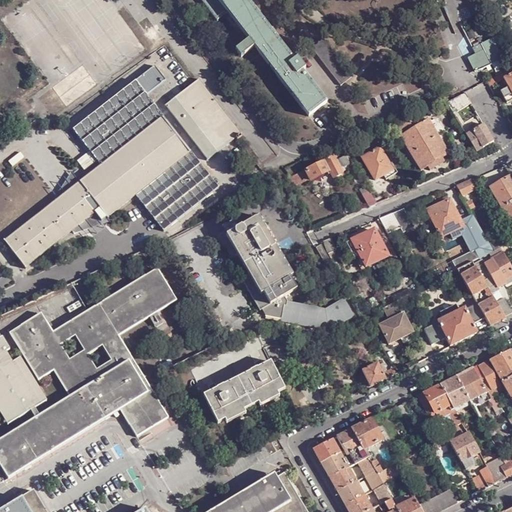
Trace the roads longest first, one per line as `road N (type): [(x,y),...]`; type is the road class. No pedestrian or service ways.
road 1 (residential): [(335,511),(301,451),(310,433),(511,332)]
road 2 (residential): [(511,155),(315,238)]
road 3 (unknown): [(0,301),(146,234)]
